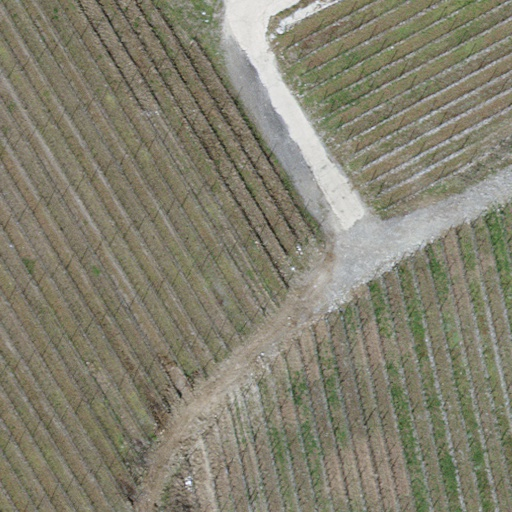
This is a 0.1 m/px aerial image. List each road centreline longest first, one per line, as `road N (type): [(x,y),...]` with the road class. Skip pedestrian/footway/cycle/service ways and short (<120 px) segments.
road 1 (primary): [(0,149),(394,0)]
road 2 (track): [(265,0),(247,7),(250,38),(368,246)]
